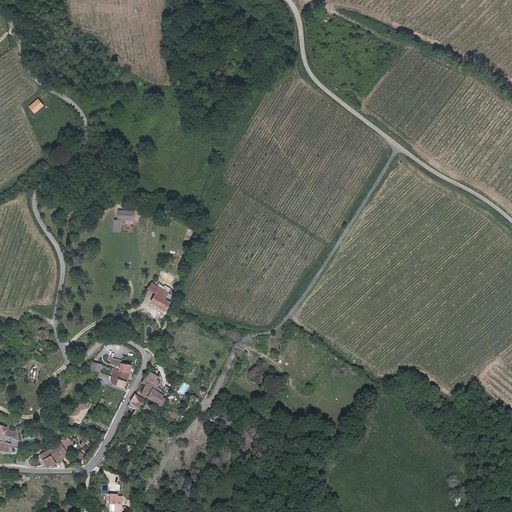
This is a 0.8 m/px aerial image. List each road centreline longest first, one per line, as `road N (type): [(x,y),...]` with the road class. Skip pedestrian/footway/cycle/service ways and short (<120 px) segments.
road 1 (unclassified): [(2,0),(35,76),(87,118),(78,154),(36,196),(63,253),(63,344),(80,361),(104,341),(128,339),(146,363),(86,469),(0,469)]
road 2 (track): [(399,146),(275,337),(174,318),(155,360),(146,363)]
road 3 (unclassified): [(511,218),(319,84),(289,0)]
